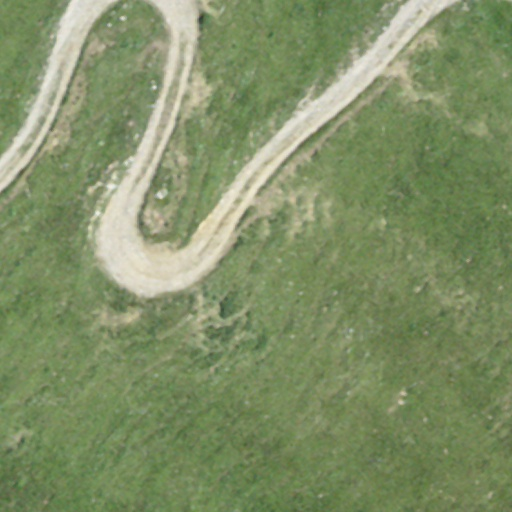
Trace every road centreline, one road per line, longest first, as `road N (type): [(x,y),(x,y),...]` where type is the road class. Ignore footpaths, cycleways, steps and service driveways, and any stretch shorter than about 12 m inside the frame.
road 1 (track): [(172,0),(183,27),(175,91),(121,232),(124,253),(156,275),(197,258),(250,180),(431,0)]
road 2 (track): [(0,177),(32,138),(90,0)]
